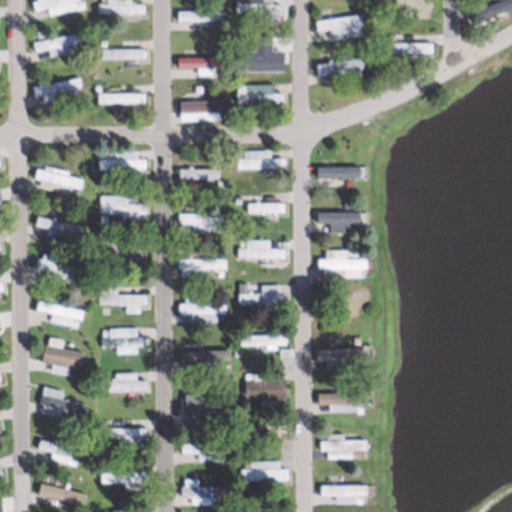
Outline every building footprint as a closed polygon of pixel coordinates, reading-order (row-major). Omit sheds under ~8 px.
[(46,10),(44,2),(31,5),(29,0),(71,0),(73,4),(46,10)] [(95,11),(95,2),(105,2),(105,0),(133,0),(133,2),(143,2),(143,12),(95,11)] [(232,12),(232,1),(242,1),(242,0),(270,0),(270,2),(278,3),(278,12),(232,12)] [(469,22),(465,12),(496,0),(510,0),(511,4),(511,12),(502,16),(500,10),(469,22)] [(174,20),(174,9),(220,9),(220,20),(174,20)] [(326,35),(325,27),(313,29),(311,20),(356,13),(357,21),(351,23),(352,30),(326,35)] [(29,36),(75,27),(76,37),(72,38),(73,46),(47,51),(45,43),(31,45),(29,36)] [(382,51),(382,41),(429,41),(429,51),(382,51)] [(233,55),(233,45),(279,45),(279,55),(233,55)] [(283,52),(267,51),(267,47),(246,46),(245,71),(283,73),(283,52)] [(95,57),(95,47),(141,47),(141,57),(95,57)] [(174,65),(174,56),(220,56),(220,64),(174,65)] [(313,72),(312,62),(358,56),(360,65),(313,72)] [(27,93),(26,85),(71,74),(73,82),(27,93)] [(73,95),(71,88),(78,86),(80,93),(73,95)] [(233,101),(233,91),(279,91),(279,101),(233,101)] [(94,101),(94,92),(140,92),(140,101),(94,101)] [(177,110),(176,99),(223,98),(223,110),(177,110)] [(96,167),(96,157),(101,157),(101,149),(135,148),(135,157),(141,157),(141,167),(96,167)] [(233,167),(233,156),(241,156),(241,148),(268,148),(268,156),(282,156),(282,167),(233,167)] [(65,190),(35,182),(37,174),(31,173),(33,163),(40,165),(41,161),(64,166),(63,170),(78,174),(76,185),(67,183),(65,190)] [(175,178),(175,167),(216,166),(216,177),(175,178)] [(313,176),(313,166),(360,166),(360,176),(313,176)] [(73,194),(66,192),(67,184),(75,186),(73,194)] [(244,211),(244,201),(251,201),(251,192),(274,192),(274,200),(281,200),(281,211),(244,211)] [(136,220),(118,219),(119,212),(96,211),(97,193),(124,194),(124,202),(143,203),(142,214),(136,213),(136,220)] [(33,211),(80,222),(78,231),(62,227),(60,235),(44,231),(45,224),(31,220),(33,211)] [(189,229),(188,221),(176,221),(176,212),(223,211),(223,221),(213,221),(213,229),(189,229)] [(314,221),(314,211),(360,211),(360,221),(314,221)] [(142,259),(95,256),(96,247),(103,248),(104,239),(131,240),(130,247),(142,248),(142,259)] [(234,256),(234,246),(282,247),(281,257),(234,256)] [(41,274),(42,265),(31,263),(33,254),(38,255),(39,249),(52,251),(50,258),(80,264),(78,273),(69,272),(68,279),(41,274)] [(314,268),(314,257),(363,256),(363,267),(314,268)] [(178,275),(178,266),(174,266),(174,257),(221,257),(221,267),(199,267),(199,275),(178,275)] [(235,288),(235,279),(243,279),(243,287),(235,288)] [(262,309),(262,301),(235,301),(235,290),(258,291),(258,283),(278,283),(278,291),(281,291),(281,302),(275,302),(275,309),(262,309)] [(137,310),(122,309),(122,304),(96,302),(97,284),(113,286),(113,293),(143,295),(143,304),(138,303),(137,310)] [(34,296),(79,306),(77,315),(67,313),(66,321),(47,317),(49,309),(32,305),(34,296)] [(189,320),(189,312),(175,312),(175,302),(220,302),(220,312),(213,312),(213,320),(189,320)] [(114,351),(114,345),(97,346),(97,336),(106,336),(106,326),(133,326),(133,334),(143,334),(143,345),(134,345),(134,351),(114,351)] [(47,368),(48,360),(37,357),(41,340),(44,340),(46,333),(60,336),(58,343),(80,348),(77,366),(66,364),(64,371),(47,368)] [(236,343),(236,333),(281,333),(281,342),(236,343)] [(276,353),(276,345),(290,345),(290,353),(276,353)] [(323,366),(323,358),(312,359),(312,347),(363,345),(363,355),(351,356),(351,365),(323,366)] [(188,369),(188,360),(176,360),(176,350),(224,348),(224,359),(212,359),(212,368),(188,369)] [(71,366),(77,368),(75,375),(69,373),(71,366)] [(98,389),(97,380),(109,379),(109,371),(134,370),(134,379),(143,379),(144,388),(98,389)] [(242,397),(242,379),(251,379),(251,370),(277,370),(277,378),(283,378),(283,396),(242,397)] [(82,411),(56,404),(55,412),(38,408),(40,400),(34,399),(38,381),(59,387),(57,396),(84,402),(82,411)] [(324,410),(324,403),(315,403),(315,392),(362,391),(362,402),(353,402),(354,410),(324,410)] [(204,393),(185,393),(186,429),(202,429),(202,413),(204,413),(204,393)] [(176,407),(176,397),(220,395),(220,406),(176,407)] [(237,434),(237,422),(282,421),(282,433),(237,434)] [(98,436),(98,426),(144,426),(144,436),(98,436)] [(80,455),(34,444),(36,436),(82,446),(80,455)] [(324,457),(324,449),(315,450),(315,439),(363,437),(363,449),(348,449),(348,456),(324,457)] [(195,458),(195,451),(178,451),(178,441),(220,441),(220,449),(214,449),(214,458),(195,458)] [(75,465),(68,463),(70,455),(77,457),(75,465)] [(238,478),(238,468),(247,468),(247,459),(277,459),(277,466),(283,466),(284,478),(238,478)] [(97,481),(97,470),(104,470),(104,462),(137,462),(138,469),(144,469),(144,480),(97,481)] [(69,508),(45,503),(47,492),(34,489),(36,480),(47,483),(49,475),(64,478),(62,486),(82,491),(80,499),(72,498),(69,508)] [(188,503),(187,495),(177,494),(177,485),(181,485),(181,476),(195,476),(195,484),(224,484),(224,494),(206,494),(206,503),(188,503)] [(331,502),(331,495),(317,495),(317,483),(362,483),(362,494),(353,493),(353,502),(331,502)] [(80,511),(71,510),(74,502),(82,505),(80,511)]
